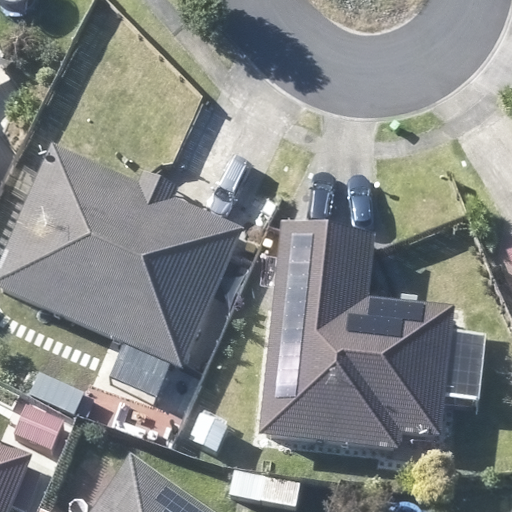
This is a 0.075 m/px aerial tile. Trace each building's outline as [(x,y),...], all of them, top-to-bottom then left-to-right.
[(168,198),(147,188),(134,184),(130,192),(42,154),(34,173),(20,204),(0,249),(0,303),(172,377),(178,380),(238,239),(164,206),(168,198)] [(360,306),(366,246),(273,236),(265,310),(252,446),(387,461),(387,463),(417,467),(419,445),(432,445),(436,408),(445,315),(397,310),(360,306)] [(511,258),(499,264),(511,295),(511,258)] [(78,400),(33,379),(23,402),(67,422),(78,400)] [(72,428),(31,414),(17,453),(58,467),(72,428)] [(0,511),(5,511),(23,467),(0,457),(0,511)] [(191,511),(122,465),(88,511),(191,511)] [(222,503),(256,508),(259,482),(224,478),(222,503)]
